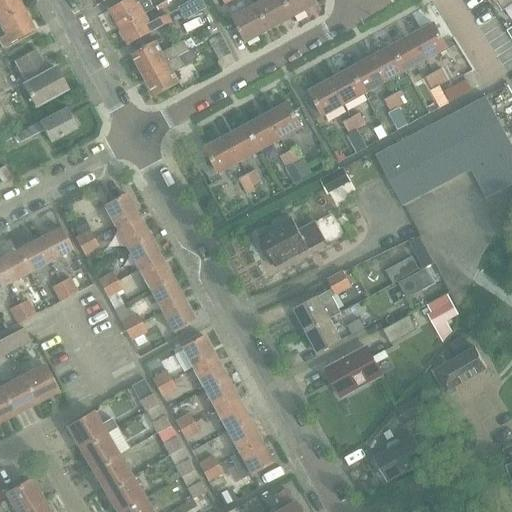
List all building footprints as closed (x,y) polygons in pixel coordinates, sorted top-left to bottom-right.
[(0,0),(0,22),(23,9),(17,0),(0,0)] [(120,27),(145,13),(139,3),(144,0),(128,0),(110,10),(120,27)] [(192,0),(178,8),(185,20),(207,8),(202,0),(192,0)] [(294,17),(284,0),(266,0),(257,5),(270,29),(294,17)] [(318,3),(316,0),(284,0),(294,17),(318,3)] [(511,0),(492,0),(494,2),(495,1),(502,11),(511,4),(511,0)] [(270,29),(257,5),(232,19),(246,43),(270,29)] [(0,45),(2,49),(35,30),(23,9),(0,22),(0,45)] [(145,13),(120,27),(129,45),(171,22),(167,15),(151,24),(145,13)] [(414,36),(427,60),(448,49),(435,25),(414,36)] [(229,55),(219,36),(207,42),(218,61),(229,55)] [(427,60),(414,36),(393,47),(407,71),(427,60)] [(143,76),(167,63),(167,62),(177,57),(189,51),(188,50),(184,41),(162,53),(156,42),(131,55),(143,76)] [(407,71),(393,47),(373,58),(386,83),(407,71)] [(198,59),(192,49),(188,50),(189,51),(177,57),(183,67),(198,59)] [(35,109),(67,91),(54,68),(47,72),(36,52),(15,64),(26,83),(22,86),(35,109)] [(386,83),(373,58),(352,69),(365,94),(386,83)] [(167,63),(143,76),(154,97),(179,84),(167,63)] [(439,85),(448,81),(441,68),(433,72),(439,85)] [(365,94),(352,69),(331,81),(345,105),(365,94)] [(433,73),(424,77),(431,90),(439,85),(433,73)] [(466,80),(443,91),(449,102),(471,90),(466,80)] [(345,105),(331,81),(310,92),(323,117),(345,105)] [(399,107),(407,103),(400,90),(392,95),(399,107)] [(390,112),(399,107),(392,95),(384,100),(390,112)] [(471,170),(486,199),(511,185),(511,145),(487,98),(378,155),(386,171),(404,205),(471,170)] [(268,115),(281,139),(302,128),(289,104),(268,115)] [(65,108),(39,122),(14,135),(19,143),(43,131),(50,143),(76,129),(65,108)] [(350,117),(357,130),(366,126),(359,113),(350,117)] [(281,139),(268,115),(248,127),(261,150),(281,139)] [(342,122),(349,134),(357,130),(350,117),(342,122)] [(261,150),(248,127),(227,138),(240,162),(261,150)] [(367,147),(357,130),(349,134),(358,151),(367,147)] [(222,179),(219,174),(240,162),(227,138),(205,150),(211,160),(201,166),(211,185),(222,179)] [(302,159),(295,147),(287,151),(294,163),(302,159)] [(286,168),(294,163),(287,151),(280,156),(286,168)] [(4,167),(0,168),(0,182),(1,184),(2,184),(11,179),(4,167)] [(254,169),(246,174),(255,190),(257,189),(255,186),(261,183),(254,169)] [(343,169),(330,176),(336,189),(350,181),(343,169)] [(246,195),(255,190),(246,174),(238,178),(246,195)] [(103,207),(115,229),(138,216),(126,194),(103,207)] [(149,237),(138,216),(115,229),(126,250),(149,237)] [(84,219),(71,226),(78,238),(89,232),(91,231),(84,219)] [(296,258),(325,242),(314,223),(299,232),(292,219),(278,227),(280,230),(260,241),(274,266),(295,255),(296,258)] [(61,229),(39,241),(51,263),(73,251),(61,229)] [(75,240),(79,248),(94,240),(89,232),(78,238),(75,240)] [(431,265),(434,263),(421,236),(408,243),(422,270),(431,265)] [(161,258),(149,237),(126,250),(138,271),(161,258)] [(98,248),(94,240),(79,248),(84,256),(98,248)] [(39,241),(18,252),(30,274),(51,263),(39,241)] [(18,252),(0,260),(0,269),(8,285),(30,274),(18,252)] [(172,279),(161,258),(138,271),(149,292),(172,279)] [(427,268),(413,276),(420,289),(434,282),(427,268)] [(0,269),(0,289),(8,285),(0,269)] [(97,281),(102,290),(117,282),(112,273),(97,281)] [(328,281),(328,282),(332,290),(295,311),(307,333),(330,320),(341,314),(332,297),(351,287),(343,273),(328,281)] [(69,279),(60,284),(68,299),(76,294),(69,279)] [(183,300),(172,279),(149,292),(160,313),(183,300)] [(123,305),(116,294),(122,290),(117,282),(102,290),(107,299),(113,310),(123,305)] [(59,303),(68,299),(60,284),(51,289),(59,303)] [(447,295),(427,306),(431,314),(427,316),(434,329),(458,316),(455,309),(451,303),(447,295)] [(195,321),(183,300),(160,313),(172,334),(195,321)] [(26,302),(17,306),(25,321),(34,316),(26,302)] [(124,305),(123,305),(113,310),(126,332),(141,323),(136,313),(130,316),(124,305)] [(17,325),(25,321),(17,306),(9,311),(17,325)] [(391,345),(417,331),(409,317),(383,331),(391,345)] [(319,355),(342,342),(330,320),(307,333),(319,355)] [(359,320),(346,327),(351,336),(364,329),(359,320)] [(147,333),(141,323),(126,332),(131,341),(147,333)] [(15,351),(32,342),(25,329),(8,337),(15,351)] [(180,349),(192,371),(215,358),(203,336),(180,349)] [(0,358),(15,351),(8,337),(0,341),(0,358)] [(460,338),(449,344),(456,356),(466,350),(460,338)] [(474,347),(433,371),(447,397),(456,392),(453,388),(487,369),(474,347)] [(326,371),(342,399),(378,379),(382,376),(367,348),(326,371)] [(227,379),(215,358),(192,371),(204,392),(227,379)] [(44,366),(22,378),(36,405),(59,393),(44,366)] [(156,378),(152,380),(156,389),(161,397),(175,389),(171,381),(166,372),(163,374),(156,378)] [(22,378),(0,389),(14,416),(36,405),(22,378)] [(238,400),(227,379),(204,392),(215,413),(238,400)] [(0,389),(0,423),(14,416),(0,389)] [(152,395),(138,402),(144,413),(145,412),(158,405),(152,395)] [(428,411),(420,396),(396,409),(404,424),(428,411)] [(250,421),(238,400),(215,413),(227,434),(250,421)] [(158,405),(145,412),(151,423),(150,424),(156,434),(157,434),(169,427),(170,426),(164,415),(164,416),(158,405)] [(184,440),(199,432),(189,413),(173,421),(184,440)] [(93,414),(66,431),(79,453),(107,437),(117,430),(111,420),(100,426),(93,414)] [(261,442),(250,421),(227,434),(238,455),(261,442)] [(169,427),(157,434),(163,445),(162,446),(168,456),(182,448),(176,437),(170,426),(169,427)] [(387,481),(422,462),(432,456),(419,434),(402,443),(374,459),(387,481)] [(119,458),(107,437),(79,453),(92,474),(119,458)] [(273,464),(261,442),(238,455),(250,476),(273,464)] [(446,442),(433,449),(439,461),(453,454),(446,442)] [(222,474),(212,455),(198,463),(208,482),(222,474)] [(132,479),(119,458),(92,474),(105,495),(132,479)] [(194,470),(188,459),(174,467),(180,478),(194,470)] [(124,511),(145,500),(132,479),(105,495),(114,511),(124,511)] [(5,495),(15,511),(29,511),(43,503),(30,481),(5,495)] [(206,492),(200,481),(186,489),(192,500),(206,492)] [(298,511),(293,503),(292,503),(286,491),(275,496),(282,509),(276,511),(298,511)] [(151,511),(145,500),(124,511),(151,511)] [(48,511),(43,503),(29,511),(48,511)]
